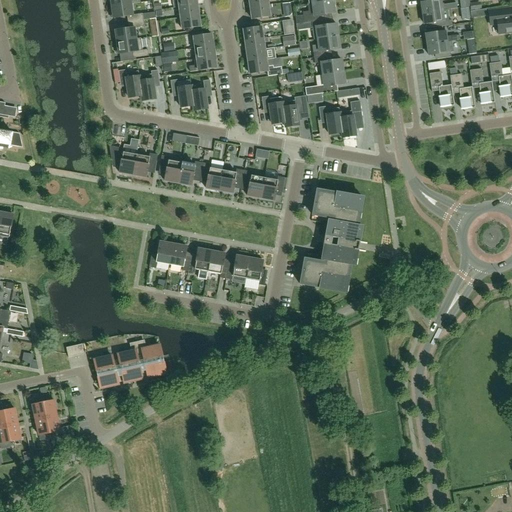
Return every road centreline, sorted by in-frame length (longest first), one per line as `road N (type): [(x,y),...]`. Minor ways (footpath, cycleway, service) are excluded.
road 1 (residential): [(98,442),(402,281)]
road 2 (residential): [(302,149),(270,311),(257,316),(144,295)]
road 3 (secondary): [(438,511),(420,366),(479,266)]
road 4 (residential): [(239,136),(110,112),(92,0)]
road 5 (track): [(355,511),(334,380),(310,328)]
road 6 (residential): [(359,0),(382,162)]
road 7 (residential): [(98,442),(82,371),(0,388)]
road 8 (tertiary): [(379,0),(399,138)]
road 9 (residential): [(417,135),(398,0)]
